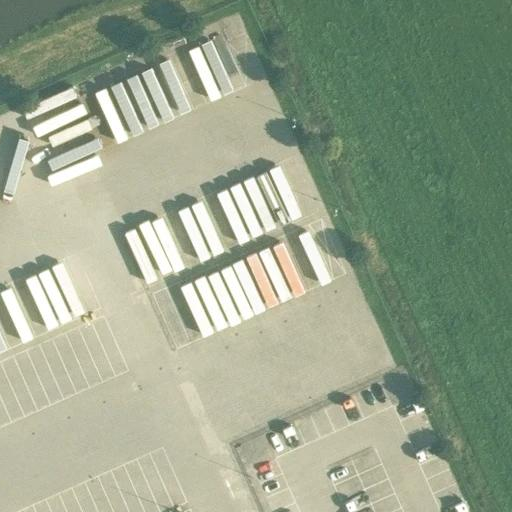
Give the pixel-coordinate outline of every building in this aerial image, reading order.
[(158,56),(161,65),(104,87),(111,105),(117,102),(118,105),(143,95),(140,88),(168,76),(166,70),(174,67),(167,52),(158,56)] [(148,120),(141,120),(141,122),(179,120),(177,97),(147,99),(148,120)] [(294,155),(256,172),(279,222),(317,205),(294,155)] [(204,220),(215,216),(209,198),(180,208),(196,256),(223,247),(219,235),(210,238),(204,220)] [(156,220),(130,226),(143,279),(169,273),(156,220)]
